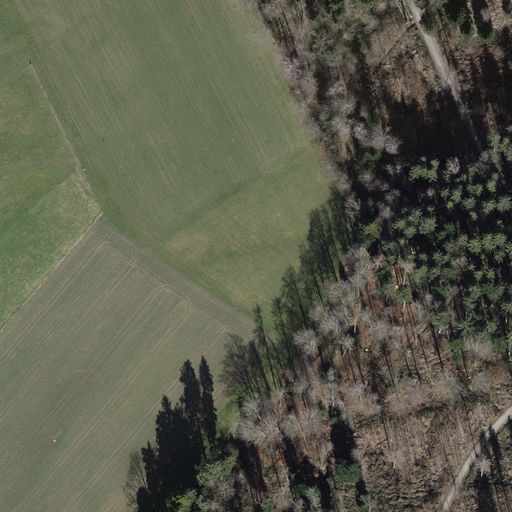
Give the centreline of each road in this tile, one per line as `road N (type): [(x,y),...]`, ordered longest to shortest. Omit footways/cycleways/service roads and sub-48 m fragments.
road 1 (track): [(412,0),(511,218)]
road 2 (track): [(511,406),(470,455),(445,511)]
